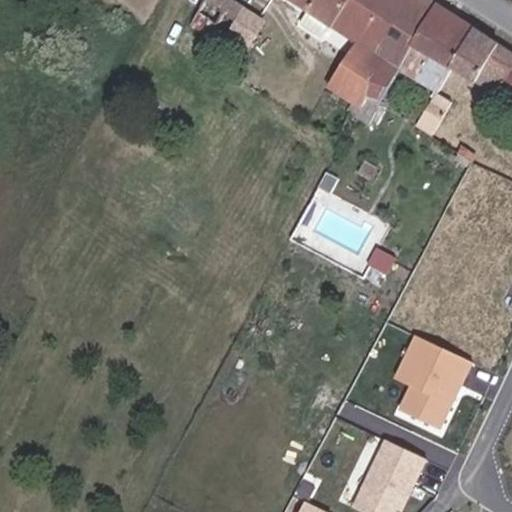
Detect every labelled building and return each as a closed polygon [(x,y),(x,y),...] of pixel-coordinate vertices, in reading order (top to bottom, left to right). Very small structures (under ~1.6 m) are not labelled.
[(263,25),(226,0),(206,0),(190,26),(240,60),(263,25)] [(353,0),(290,0),(308,12),(328,26),(355,44),(327,89),(361,112),(367,99),(373,54),(392,26),(353,0)] [(353,0),(392,26),(409,0),(353,0)] [(476,30),(429,0),(409,0),(392,26),(373,54),(367,99),(381,102),(396,76),(435,99),(453,69),(476,30)] [(328,26),(308,12),(299,24),(320,38),(328,26)] [(453,69),(497,98),(511,74),(511,54),(476,30),(453,69)] [(511,74),(497,98),(511,106),(511,74)] [(437,128),(445,114),(432,105),(423,119),(437,128)] [(143,110),(129,135),(145,143),(159,117),(143,110)] [(417,129),(431,138),(437,128),(423,119),(417,129)] [(468,161),(471,163),(473,164),(477,156),(462,145),(457,154),(468,161)] [(468,161),(457,154),(453,161),(464,168),(468,161)] [(378,167),(368,162),(361,176),(370,181),(378,167)] [(466,236),(452,229),(428,276),(442,282),(466,236)] [(412,338),(394,381),(410,387),(399,414),(446,433),(474,364),(412,338)] [(405,511),(430,459),(385,438),(355,503),(374,511),(405,511)]
